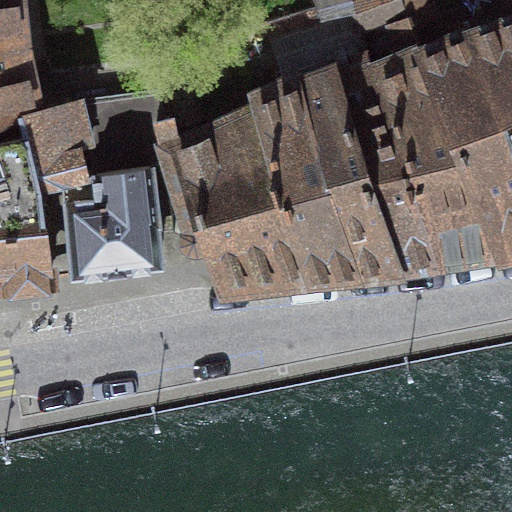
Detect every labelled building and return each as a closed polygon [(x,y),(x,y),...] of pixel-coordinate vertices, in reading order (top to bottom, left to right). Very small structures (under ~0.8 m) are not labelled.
[(0,0),(0,114),(21,107),(34,104),(20,42),(15,0),(0,0)] [(354,0),(361,24),(383,17),(405,9),(401,0),(354,0)] [(472,29),(511,122),(511,0),(495,0),(503,18),(472,29)] [(420,53),(499,246),(511,242),(511,122),(472,29),(420,53)] [(338,73),(397,261),(416,259),(434,256),(378,71),(375,72),(368,49),(355,53),(360,66),(363,76),(344,82),(340,72),(338,73)] [(378,71),(434,256),(466,251),(499,246),(420,53),(378,71)] [(301,81),(356,265),(378,263),(397,261),(338,73),(337,68),(301,81)] [(260,99),(311,270),(335,267),(356,265),(301,81),(260,99)] [(155,120),(164,116),(159,89),(70,102),(87,171),(65,177),(73,259),(74,272),(160,262),(155,221),(156,221),(150,162),(146,162),(145,151),(164,149),(155,120)] [(34,106),(34,104),(21,107),(40,183),(53,180),(65,177),(87,171),(70,102),(69,97),(34,106)] [(219,280),(311,270),(260,99),(177,136),(171,115),(166,116),(164,116),(155,120),(164,149),(188,225),(187,226),(186,227),(185,228),(184,230),(183,231),(182,233),(182,235),(182,236),(183,238),(183,241),(184,243),(185,244),(186,245),(188,246),(190,248),(192,248),(194,249),(197,248),(203,247),(209,245),(214,263),(219,280)] [(40,183),(21,107),(0,114),(0,277),(5,277),(6,281),(51,275),(45,226),(40,183)]
